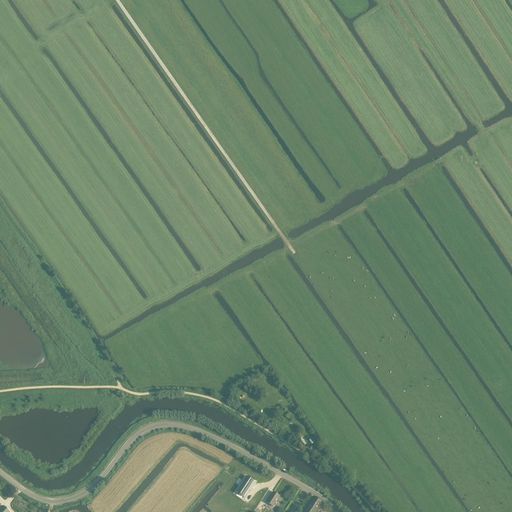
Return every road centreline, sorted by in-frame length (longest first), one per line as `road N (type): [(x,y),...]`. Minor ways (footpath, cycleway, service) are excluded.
road 1 (tertiary): [(336,511),(222,441),(166,423),(138,433),(94,485),(65,500),(31,495),(0,474)]
road 2 (track): [(116,0),(294,252)]
road 3 (unclassified): [(375,511),(335,472),(212,398),(121,388)]
road 4 (track): [(121,388),(0,205)]
road 5 (track): [(0,253),(70,352),(83,387)]
